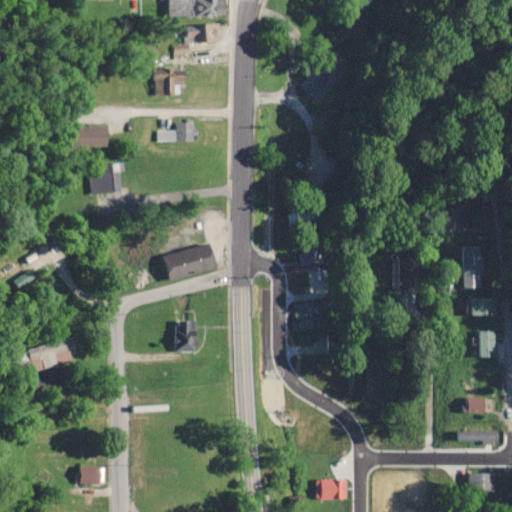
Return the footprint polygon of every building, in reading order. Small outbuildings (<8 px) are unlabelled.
[(188,0),(164,0),(164,17),(189,17),(188,0)] [(223,0),(192,0),(192,17),(224,17),(223,0)] [(216,24),(183,24),(183,43),(216,43),(216,24)] [(151,95),(176,95),(177,82),(181,82),(182,69),(152,69),(151,95)] [(173,130),(155,130),(155,141),(194,141),(194,122),(173,122),(173,130)] [(103,146),(103,125),(65,125),(65,146),(103,146)] [(142,171),(142,187),(166,187),(166,155),(131,155),(131,171),(142,171)] [(89,193),(119,191),(116,163),(86,166),(89,193)] [(439,230),(463,230),(463,208),(439,208),(439,230)] [(316,228),(316,209),(287,209),(287,228),(316,228)] [(302,264),(318,264),(318,238),(302,238),(302,264)] [(207,243),(160,255),(166,280),(213,268),(207,243)] [(460,288),(479,288),(479,246),(460,246),(460,288)] [(494,298),(469,298),(469,315),(494,315),(494,298)] [(317,301),(294,304),(297,330),(320,327),(317,301)] [(173,318),(173,351),(194,351),(194,318),(173,318)] [(492,331),(477,331),(477,357),(492,357),(492,331)] [(16,376),(74,363),(69,340),(11,354),(16,376)] [(367,351),(367,395),(380,395),(380,351),(367,351)] [(461,413),(482,413),(482,398),(462,397),(461,413)] [(361,403),(361,421),(375,421),(375,403),(361,403)] [(340,431),(340,420),(289,421),(289,431),(340,431)] [(496,431),(454,431),(454,442),(496,442),(496,431)] [(98,485),(98,467),(75,467),(75,485),(98,485)] [(392,495),(392,473),(370,473),(370,495),(392,495)] [(491,491),(491,473),(465,473),(465,491),(491,491)] [(343,479),(312,479),(312,499),(343,499),(343,479)] [(365,511),(379,511),(380,502),(365,502),(365,511)]
